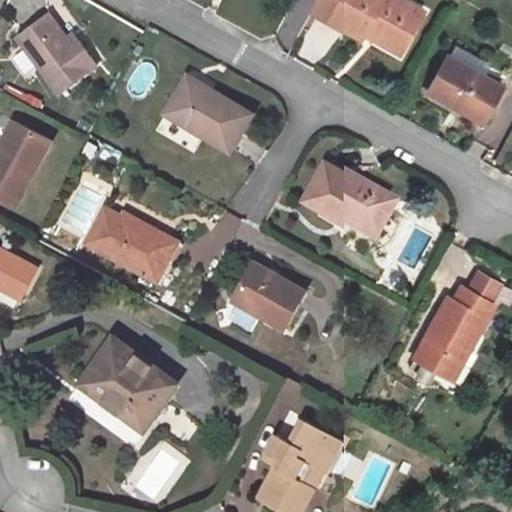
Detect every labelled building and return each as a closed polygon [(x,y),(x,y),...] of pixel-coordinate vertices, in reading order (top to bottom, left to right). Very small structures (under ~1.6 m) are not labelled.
[(407,46),(427,10),(408,0),(327,0),(320,14),(364,37),(366,34),(370,27),(407,46)] [(52,14),(20,37),(62,93),(100,65),(82,40),(75,46),(70,38),(52,14)] [(402,54),(407,46),(370,27),(366,34),(402,54)] [(75,46),(82,40),(76,33),(70,38),(75,46)] [(491,68),(457,47),(451,58),(486,77),(491,68)] [(451,58),(431,94),(485,124),(505,88),(486,77),(451,58)] [(220,91),(194,76),(173,111),(239,150),(261,113),(221,89),(220,91)] [(0,194),(19,205),(55,140),(16,119),(1,145),(7,148),(2,156),(0,159),(0,194)] [(401,200),(333,162),(312,200),(346,220),(351,213),(384,231),(401,200)] [(105,214),(124,224),(128,215),(109,205),(105,214)] [(92,241),(164,278),(184,238),(131,210),(128,215),(124,224),(105,214),(92,241)] [(384,231),(351,213),(346,220),(380,239),(384,231)] [(0,289),(26,303),(44,271),(0,246),(0,234),(5,226),(0,223),(0,289)] [(308,287),(255,258),(234,297),(287,326),(308,287)] [(453,297),(418,358),(449,377),(459,359),(466,363),(500,304),(468,286),(460,300),(453,297)] [(178,383),(113,338),(81,384),(144,429),(178,383)] [(455,381),(466,363),(459,359),(449,377),(455,381)] [(56,386),(40,382),(32,425),(48,428),(56,386)] [(286,400),(301,407),(310,390),(296,383),(286,400)] [(123,423),(116,433),(138,447),(144,436),(123,423)] [(285,469),(267,502),(285,511),(305,511),(309,506),(315,510),(325,491),(315,486),(304,481),(313,464),(324,470),(340,439),(310,423),(298,445),(284,437),(274,456),(288,463),(285,469)] [(315,486),(325,491),(350,444),(340,439),(324,470),(313,464),(304,481),(315,486)] [(288,463),(274,456),(271,462),(285,469),(288,463)]
